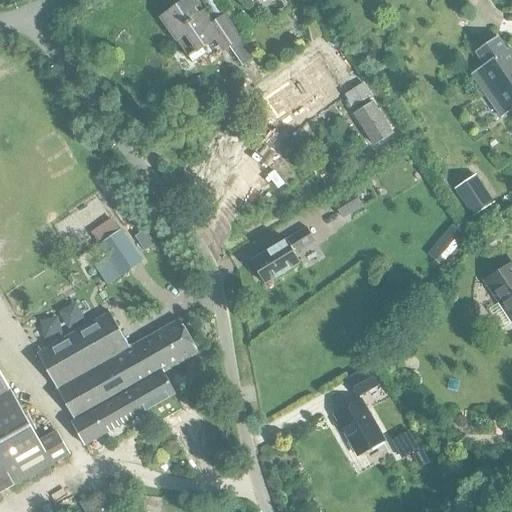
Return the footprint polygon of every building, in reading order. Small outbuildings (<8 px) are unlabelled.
[(243,37),(227,14),(213,24),(197,0),(188,0),(161,18),(188,58),(220,36),(228,47),(230,46),(243,66),(256,58),(242,38),(243,37)] [(485,65),(472,74),(487,97),(497,90),(511,111),(511,110),(511,51),(510,48),(507,50),(498,37),(476,52),(485,65)] [(326,62),(263,103),(291,144),(353,103),(326,62)] [(375,145),(393,134),(374,104),(356,116),(375,145)] [(472,178),(455,189),(474,216),(482,210),(476,202),(485,196),(472,178)] [(335,203),(343,218),(363,206),(355,192),(335,203)] [(252,261),(265,284),(301,263),(296,253),(316,241),(308,228),(252,261)] [(142,262),(141,260),(121,230),(99,245),(120,277),(128,272),(142,263),(142,262)] [(146,230),(136,237),(145,251),(155,244),(146,230)] [(511,263),(498,273),(496,273),(491,276),(490,279),(486,281),(511,319),(511,263)] [(401,300),(410,309),(417,302),(407,293),(401,300)] [(131,348),(111,312),(38,353),(58,388),(131,348)] [(72,422),(85,446),(135,418),(125,400),(131,396),(129,392),(159,375),(164,372),(199,352),(180,320),(159,332),(131,348),(58,388),(76,420),(72,422)] [(0,500),(74,458),(62,437),(45,446),(0,366),(0,500)] [(370,368),(348,380),(358,397),(379,385),(370,368)] [(125,400),(135,418),(159,404),(177,394),(164,372),(159,375),(129,392),(131,396),(125,400)] [(362,400),(335,415),(358,455),(385,441),(362,400)] [(418,453),(412,439),(401,443),(408,458),(418,453)]
